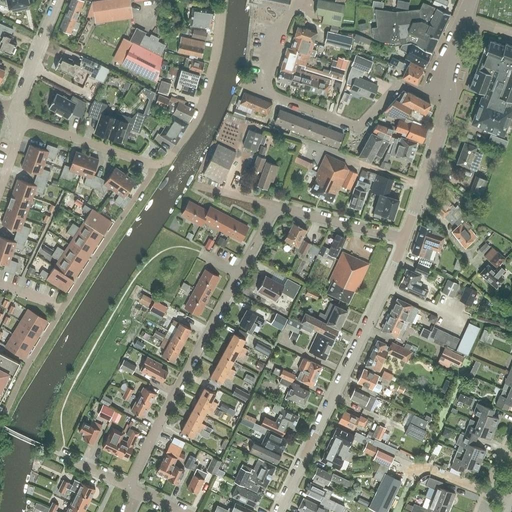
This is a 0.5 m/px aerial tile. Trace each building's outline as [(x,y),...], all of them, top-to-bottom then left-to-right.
[(0,0),(0,4),(8,7),(9,9),(12,8),(13,11),(16,11),(15,7),(29,4),(28,0),(0,0)] [(84,1),(80,0),(71,0),(59,29),(74,35),(80,23),(76,21),(84,1)] [(95,24),(133,18),(130,0),(100,0),(92,1),(95,24)] [(290,0),(253,0),(253,1),(288,9),(290,0)] [(345,5),(321,0),(317,0),(315,14),(323,16),(322,23),(340,27),(345,5)] [(449,2),(444,0),(434,0),(432,4),(446,10),(449,2)] [(396,12),(375,9),(377,27),(371,28),(373,38),(381,42),(395,43),(400,43),(400,45),(401,45),(411,43),(415,27),(426,32),(425,33),(438,39),(449,14),(437,8),(437,9),(423,2),(420,9),(396,11),(396,12)] [(213,20),(214,11),(193,8),(190,26),(211,29),(213,20)] [(13,30),(0,23),(0,37),(3,39),(2,43),(1,42),(0,44),(0,50),(4,52),(12,55),(17,43),(9,40),(13,30)] [(299,26),(295,37),(314,42),(317,32),(299,26)] [(431,53),(438,39),(425,33),(426,32),(415,27),(411,43),(415,45),(431,53)] [(130,42),(133,44),(123,65),(156,82),(159,72),(162,58),(159,57),(165,46),(157,42),(158,39),(151,35),(150,39),(144,36),(145,33),(136,29),(130,42)] [(328,32),(326,43),(350,49),(352,38),(328,32)] [(202,58),(205,42),(181,37),(178,52),(190,55),(189,58),(196,60),(197,57),(202,58)] [(295,37),(291,48),(315,56),(316,51),(311,50),(313,43),(314,42),(295,37)] [(481,63),(479,62),(476,70),(478,71),(475,80),(473,79),(471,83),(474,84),(472,88),(484,93),(482,97),(472,123),(503,134),(511,109),(511,107),(510,107),(511,101),(511,45),(505,43),(504,46),(490,40),(481,63)] [(407,54),(405,58),(408,59),(406,63),(423,71),(425,68),(431,53),(415,45),(411,43),(401,45),(399,50),(407,54)] [(287,48),(281,69),(292,72),(293,71),(295,72),(298,63),(302,64),(305,65),(308,59),(313,60),(315,56),(291,48),(291,49),(287,48)] [(368,72),(372,62),(356,55),(352,65),(368,72)] [(59,60),(55,69),(74,77),(78,68),(90,74),(88,77),(91,78),(95,80),(103,84),(110,71),(101,66),(83,58),(81,61),(80,64),(74,61),(69,58),(68,60),(61,57),(60,60),(59,60)] [(201,75),(204,63),(187,58),(183,69),(201,75)] [(348,61),(339,58),(336,68),(331,67),(329,73),(343,77),(348,61)] [(417,84),(423,71),(406,63),(406,64),(392,58),(390,63),(396,66),(396,67),(405,71),(402,77),(417,84)] [(292,72),(281,69),(277,81),(281,82),(285,83),(291,85),(294,73),(297,74),(299,70),(300,70),(302,64),(298,63),(295,72),(293,71),(292,72)] [(349,74),(346,84),(352,86),(351,89),(372,98),(377,86),(358,78),(359,76),(362,77),(364,71),(352,66),(349,74)] [(170,67),(168,75),(176,77),(178,70),(170,67)] [(200,75),(181,69),(175,90),(193,96),(200,75)] [(294,73),(291,85),(299,87),(302,76),(304,77),(306,73),(300,71),(300,70),(299,70),(297,74),(294,73)] [(331,80),(312,75),(306,73),(304,77),(302,76),(299,87),(326,95),(331,80)] [(168,95),(172,84),(162,81),(158,92),(168,95)] [(115,118),(108,138),(108,139),(108,137),(121,142),(123,138),(126,140),(129,133),(125,131),(127,127),(139,131),(141,127),(148,116),(153,102),(156,94),(156,93),(147,89),(145,88),(141,91),(142,91),(149,99),(149,100),(144,115),(141,114),(138,112),(131,119),(117,114),(117,113),(116,113),(114,118),(115,118)] [(407,93),(403,91),(395,100),(382,114),(396,119),(399,113),(406,117),(407,114),(421,122),(425,114),(430,104),(408,92),(407,93)] [(272,104),(245,93),(241,101),(239,100),(237,105),(239,106),(240,104),(268,115),(272,104)] [(73,111),(75,112),(76,113),(75,115),(81,118),(86,104),(73,97),(71,101),(56,94),(49,108),(69,119),(73,111)] [(184,105),(185,102),(171,97),(170,99),(159,95),(155,104),(165,108),(165,109),(190,121),(195,110),(184,105)] [(89,112),(88,115),(99,119),(95,132),(108,137),(107,138),(108,138),(115,118),(114,118),(106,115),(107,112),(107,105),(94,100),(91,106),(89,112)] [(458,111),(467,114),(470,104),(461,101),(458,111)] [(244,119),(247,112),(235,108),(233,115),(244,119)] [(291,129),(296,116),(280,110),(275,123),(291,129)] [(161,135),(176,144),(188,124),(173,114),(161,135)] [(306,135),(312,122),(296,116),(291,129),(306,135)] [(404,122),(399,120),(395,130),(407,135),(406,137),(422,143),(427,129),(412,123),(413,121),(406,118),(404,122)] [(322,141),(327,128),(312,122),(306,135),(322,141)] [(393,130),(377,124),(372,131),(390,140),(393,130)] [(343,134),(327,128),(322,141),(338,148),(343,134)] [(257,150),(262,134),(249,130),(243,146),(257,150)] [(381,158),(389,142),(371,133),(359,156),(370,162),(375,154),(381,158)] [(411,162),(417,143),(401,138),(400,138),(398,138),(397,139),(395,139),(390,154),(395,156),(395,157),(411,162)] [(467,139),(466,143),(465,143),(457,164),(476,171),(482,154),(475,152),(476,148),(485,152),(487,147),(467,139)] [(221,184),(236,153),(218,144),(203,175),(221,184)] [(30,145),(26,156),(45,163),(47,157),(55,160),(57,154),(59,149),(48,145),(46,151),(30,145)] [(70,168),(66,178),(72,180),(75,172),(81,175),(87,156),(76,151),(70,168)] [(346,163),(326,154),(315,177),(318,178),(317,180),(316,180),(310,192),(332,202),(337,190),(338,191),(340,185),(350,190),(357,173),(348,169),(345,164),(346,163)] [(26,156),(22,168),(38,173),(49,177),(51,172),(43,169),(45,163),(26,156)] [(87,156),(81,175),(87,177),(84,185),(89,186),(99,160),(87,156)] [(273,182),(279,166),(264,161),(265,159),(258,156),(253,169),(262,172),(262,173),(258,186),(267,189),(270,181),(273,182)] [(314,165),(297,157),(294,163),(311,171),(314,165)] [(389,170),(391,164),(382,161),(380,167),(389,170)] [(106,181),(99,191),(104,194),(109,187),(114,191),(125,174),(115,167),(106,181)] [(125,174),(114,191),(119,195),(114,201),(119,205),(126,195),(135,181),(125,174)] [(393,180),(377,174),(374,182),(371,191),(380,194),(374,215),(380,217),(381,215),(393,219),(399,200),(400,197),(388,194),(393,180)] [(476,176),(470,191),(482,196),(487,180),(476,176)] [(18,179),(14,191),(33,197),(35,191),(43,194),(45,189),(34,185),(18,179)] [(358,181),(355,188),(349,205),(361,209),(364,198),(365,198),(370,185),(358,181)] [(453,205),(445,196),(447,194),(444,190),(438,195),(442,200),(440,201),(441,202),(435,210),(443,217),(444,217),(452,224),(464,213),(458,205),(455,208),(453,205)] [(14,191),(10,202),(29,208),(33,197),(14,191)] [(10,202),(6,213),(25,220),(29,208),(10,202)] [(189,202),(182,215),(201,225),(204,221),(203,220),(208,212),(189,202)] [(89,214),(84,221),(104,234),(112,222),(85,204),(82,209),(89,214)] [(208,212),(203,220),(204,221),(222,231),(229,217),(210,207),(208,212)] [(6,213),(2,224),(18,230),(29,234),(31,228),(23,225),(25,220),(6,213)] [(458,226),(452,232),(465,248),(477,238),(471,229),(472,228),(466,221),(468,219),(465,215),(455,223),(458,226)] [(229,217),(222,231),(241,241),(248,228),(229,217)] [(73,223),(70,228),(96,245),(104,234),(84,221),(80,228),(73,223)] [(289,232),(285,240),(296,246),(295,249),(305,255),(311,244),(305,241),(304,242),(301,241),(306,230),(294,224),(289,232)] [(439,252),(444,238),(433,229),(421,225),(412,253),(429,259),(433,249),(439,252)] [(74,237),(69,244),(89,257),(96,245),(70,228),(67,232),(74,237)] [(344,238),(336,235),(330,249),(326,248),(326,247),(322,245),(318,253),(326,257),(328,254),(336,257),(344,238)] [(0,237),(0,250),(11,255),(14,249),(22,252),(24,247),(13,243),(0,237)] [(228,242),(221,238),(217,244),(225,248),(228,242)] [(215,242),(210,239),(205,248),(210,250),(215,242)] [(485,243),(480,239),(474,245),(479,249),(485,243)] [(490,248),(485,243),(479,250),(484,254),(490,248)] [(58,246),(55,251),(81,268),(89,257),(69,244),(65,251),(58,246)] [(45,245),(41,250),(50,255),(54,251),(45,245)] [(505,259),(497,251),(497,252),(493,248),(485,257),(489,260),(497,268),(505,259)] [(0,250),(0,263),(5,265),(16,270),(19,264),(9,260),(11,255),(0,250)] [(59,260),(54,267),(74,280),(81,268),(55,251),(52,255),(59,260)] [(356,292),(369,264),(343,252),(330,280),(332,281),(326,293),(348,303),(354,291),(356,292)] [(430,268),(418,263),(414,271),(426,276),(430,268)] [(488,264),(479,274),(496,288),(504,279),(501,276),(506,272),(499,266),(495,271),(488,264)] [(74,280),(54,267),(50,274),(43,269),(40,274),(47,279),(46,279),(66,292),(74,280)] [(421,276),(406,269),(398,287),(424,299),(430,287),(419,282),(421,276)] [(206,270),(195,289),(209,296),(219,277),(206,270)] [(293,298),(300,286),(287,279),(284,286),(265,276),(257,291),(276,301),(281,292),(293,298)] [(442,292),(453,297),(459,285),(448,279),(442,292)] [(189,286),(183,283),(180,288),(186,292),(189,286)] [(471,305),(477,292),(466,287),(460,300),(471,305)] [(320,293),(309,288),(306,294),(317,299),(320,293)] [(209,296),(195,289),(185,308),(198,315),(209,296)] [(152,299),(143,295),(139,302),(148,307),(152,299)] [(397,298),(390,313),(405,319),(404,320),(412,324),(419,309),(411,306),(411,305),(397,298)] [(167,308),(157,302),(154,308),(164,314),(167,308)] [(347,311),(331,303),(325,315),(320,312),(317,319),(339,329),(347,311)] [(20,322),(40,334),(47,322),(27,310),(20,322)] [(262,324),(264,320),(256,316),(257,315),(247,310),(239,323),(249,328),(247,332),(251,334),(257,324),(253,322),(254,320),(262,324)] [(288,319),(276,313),(270,325),(282,331),(288,319)] [(305,313),(300,323),(334,339),(339,329),(317,319),(305,313)] [(405,319),(390,313),(381,332),(396,338),(400,339),(404,330),(401,328),(404,320),(405,319)] [(439,318),(432,315),(429,322),(436,325),(439,318)] [(298,333),(302,324),(289,318),(285,327),(293,331),(298,333)] [(168,331),(185,340),(191,329),(180,323),(179,323),(174,320),(168,331)] [(33,346),(40,334),(20,322),(13,334),(33,346)] [(469,323),(466,329),(477,333),(480,328),(469,323)] [(431,332),(428,340),(433,342),(438,329),(433,327),(431,332)] [(419,336),(428,340),(431,332),(423,328),(419,336)] [(444,332),(438,329),(433,342),(438,344),(444,332)] [(477,333),(466,329),(464,334),(475,339),(477,333)] [(484,329),(479,340),(485,342),(490,332),(484,329)] [(165,335),(156,330),(153,336),(161,341),(165,335)] [(162,342),(179,351),(185,340),(168,331),(162,342)] [(293,331),(290,339),(296,342),(300,334),(298,333),(293,331)] [(334,339),(318,332),(309,352),(325,359),(334,339)] [(449,334),(444,332),(438,344),(443,346),(444,344),(445,344),(449,334)] [(234,333),(228,344),(245,354),(247,349),(242,346),(245,340),(234,333)] [(25,358),(33,346),(13,334),(5,346),(25,358)] [(454,337),(449,334),(445,344),(450,346),(454,337)] [(467,355),(475,339),(464,334),(456,350),(467,355)] [(459,339),(454,337),(450,346),(455,348),(459,339)] [(270,353),(273,343),(259,338),(256,347),(270,353)] [(137,340),(134,346),(141,350),(144,344),(137,340)] [(413,353),(414,352),(411,351),(404,348),(393,343),(390,347),(385,345),(386,344),(377,340),(365,366),(379,372),(387,354),(407,363),(408,360),(410,360),(413,353)] [(173,362),(179,351),(162,342),(160,346),(165,349),(162,356),(173,362)] [(228,344),(222,355),(233,362),(237,355),(242,358),(245,354),(228,344)] [(418,349),(406,344),(404,348),(411,351),(414,352),(413,353),(415,354),(418,349)] [(464,357),(444,348),(437,363),(448,368),(451,361),(460,365),(464,357)] [(0,402),(7,389),(13,376),(20,363),(2,354),(3,351),(0,349),(0,402)] [(222,355),(216,366),(233,375),(235,371),(230,368),(233,362),(222,355)] [(149,375),(162,382),(168,371),(167,371),(167,372),(160,368),(162,364),(147,356),(142,366),(140,370),(149,375)] [(312,386),(322,366),(303,358),(298,369),(301,371),(297,379),(312,386)] [(120,367),(132,374),(136,367),(124,360),(120,367)] [(258,362),(255,368),(261,371),(264,365),(258,362)] [(233,375),(216,366),(210,377),(222,383),(225,377),(231,380),(233,375)] [(388,381),(388,380),(382,377),(364,369),(357,382),(363,385),(361,389),(375,396),(377,391),(379,391),(382,387),(381,385),(376,382),(378,379),(382,381),(381,383),(388,386),(390,381),(388,381)] [(280,376),(282,377),(293,382),(296,376),(283,370),(280,376)] [(384,371),(381,377),(390,381),(393,375),(384,371)] [(505,383),(502,389),(511,392),(511,374),(509,373),(505,383)] [(255,379),(246,375),(244,380),(252,385),(255,379)] [(300,385),(293,382),(282,377),(279,382),(290,388),(285,398),(293,402),(294,400),(304,405),(310,392),(299,387),(300,385)] [(451,382),(445,379),(441,391),(446,393),(451,382)] [(137,399),(150,406),(156,394),(144,387),(137,399)] [(125,393),(130,396),(133,391),(128,388),(125,393)] [(199,399),(215,408),(218,403),(212,401),(216,394),(205,388),(199,399)] [(237,388),(233,394),(245,401),(249,395),(237,388)] [(355,388),(350,399),(359,403),(358,405),(370,411),(376,398),(355,388)] [(511,392),(502,389),(503,390),(501,395),(500,395),(496,405),(508,410),(510,404),(511,405),(511,392)] [(128,401),(130,396),(125,393),(122,398),(128,401)] [(460,393),(457,400),(470,405),(473,399),(460,393)] [(112,400),(104,396),(100,402),(109,407),(112,400)] [(143,417),(150,406),(137,399),(131,411),(143,417)] [(213,412),(215,408),(199,399),(193,410),(204,416),(208,409),(213,412)] [(477,403),(473,413),(480,416),(477,422),(494,429),(499,419),(492,416),(490,415),(493,410),(489,408),(477,403)] [(265,417),(261,426),(268,429),(283,436),(288,425),(293,428),(299,417),(282,409),(283,407),(275,404),(272,411),(280,414),(276,422),(265,417)] [(114,411),(103,405),(99,415),(110,420),(114,411)] [(224,413),(217,409),(214,415),(221,418),(224,413)] [(121,413),(115,410),(111,420),(116,422),(121,413)] [(201,422),(204,416),(193,410),(187,421),(204,430),(206,425),(201,422)] [(359,418),(344,411),(339,422),(354,429),(357,423),(364,426),(367,419),(360,416),(359,418)] [(246,414),(244,418),(250,421),(255,423),(257,420),(246,414)] [(427,422),(414,416),(405,433),(421,442),(426,431),(424,430),(427,422)] [(468,425),(464,435),(476,440),(478,435),(490,439),(494,429),(477,422),(471,419),(468,425)] [(83,422),(79,432),(85,435),(83,439),(93,444),(102,426),(92,421),(90,425),(83,422)] [(204,430),(187,421),(181,432),(192,438),(196,431),(202,434),(201,435),(207,439),(210,433),(204,430)] [(250,421),(248,425),(253,427),(252,429),(265,435),(262,442),(282,452),(288,440),(268,431),(268,429),(261,426),(255,423),(250,421)] [(353,439),(366,445),(367,442),(372,444),(374,440),(370,439),(373,433),(369,431),(366,437),(356,432),(354,436),(336,427),(332,438),(350,446),(353,439)] [(375,438),(380,441),(385,430),(377,427),(371,438),(374,439),(375,438)] [(109,434),(102,448),(115,454),(122,440),(121,439),(124,434),(113,428),(110,434),(109,434)] [(122,440),(115,454),(122,458),(123,456),(128,458),(134,445),(133,445),(139,433),(129,428),(126,435),(130,437),(127,442),(122,440)] [(460,434),(456,444),(460,445),(458,451),(464,454),(481,461),(485,451),(474,446),(476,440),(464,435),(464,436),(460,434)] [(162,461),(156,473),(167,479),(170,474),(174,466),(177,458),(180,453),(182,448),(183,447),(185,443),(185,442),(174,437),(174,438),(171,443),(170,445),(166,453),(163,461),(162,461)] [(350,446),(332,438),(321,461),(339,469),(344,459),(347,461),(351,453),(347,451),(350,446)] [(379,442),(380,441),(375,438),(374,439),(374,440),(372,444),(367,442),(366,445),(363,451),(374,456),(373,459),(380,463),(373,478),(381,481),(385,474),(397,450),(379,442)] [(434,449),(439,452),(444,442),(438,440),(434,449)] [(254,441),(250,451),(277,464),(282,452),(262,442),(261,444),(254,441)] [(455,457),(451,467),(452,468),(463,472),(465,466),(477,471),(481,461),(464,454),(458,451),(455,457)] [(190,470),(193,464),(195,459),(190,456),(185,467),(190,470)] [(206,471),(216,476),(221,463),(222,462),(213,458),(206,471)] [(266,487),(275,466),(259,458),(253,470),(255,470),(250,480),(266,487)] [(221,463),(216,476),(217,476),(219,477),(226,464),(222,462),(221,463)] [(167,479),(178,484),(184,471),(174,466),(170,474),(167,479)] [(240,467),(234,482),(237,483),(238,484),(244,486),(249,477),(251,472),(240,467)] [(312,483),(323,488),(325,484),(328,485),(331,479),(343,485),(350,489),(352,483),(333,473),(333,475),(318,468),(313,478),(314,479),(312,483)] [(196,470),(187,488),(197,493),(206,475),(196,470)] [(381,481),(369,508),(378,511),(386,511),(401,481),(385,474),(381,481)] [(222,484),(225,480),(219,477),(217,476),(211,490),(217,493),(221,484),(222,484)] [(436,490),(432,499),(450,507),(455,494),(440,488),(443,483),(429,477),(426,486),(436,490)] [(73,485),(70,483),(67,489),(76,493),(90,500),(95,489),(75,479),(73,485)] [(61,486),(67,489),(70,483),(63,480),(61,486)] [(322,501),(320,504),(329,508),(337,511),(341,511),(344,506),(329,499),(332,491),(325,488),(324,489),(323,488),(312,483),(311,483),(306,493),(322,501)] [(248,484),(246,488),(258,493),(259,489),(248,484)] [(256,508),(261,496),(237,485),(232,496),(256,508)] [(64,494),(67,489),(61,486),(58,491),(64,494)] [(71,504),(85,511),(90,500),(76,493),(71,504)] [(327,511),(329,508),(320,504),(319,505),(303,498),(296,511),(327,511)] [(359,498),(357,502),(367,506),(368,507),(369,502),(359,498)] [(413,506),(410,511),(426,511),(427,511),(447,511),(450,507),(432,499),(428,509),(414,504),(413,506)] [(228,510),(217,505),(214,511),(254,511),(236,503),(233,510),(229,508),(228,510)]
